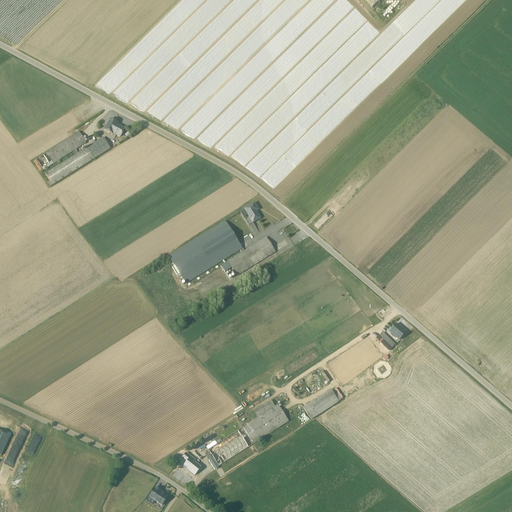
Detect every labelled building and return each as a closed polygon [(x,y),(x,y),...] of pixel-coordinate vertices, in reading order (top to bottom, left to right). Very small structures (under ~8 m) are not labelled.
[(125,129),(117,125),(118,123),(110,119),(105,130),(109,132),(120,138),(122,133),(125,129)] [(86,143),(79,132),(36,159),(43,170),(86,143)] [(110,149),(103,138),(89,147),(46,174),(50,181),(47,182),(50,187),(53,185),(52,185),(95,158),(106,151),(110,149)] [(256,211),(258,210),(254,203),(244,209),(252,223),(260,218),(256,211)] [(243,250),(226,223),(169,258),(187,285),(243,250)] [(275,252),(266,238),(228,262),(237,277),(275,252)] [(407,332),(397,324),(390,332),(400,340),(407,332)] [(376,338),(388,351),(391,348),(379,335),(376,338)] [(385,354),(382,357),(384,359),(380,363),(383,365),(389,358),(385,354)] [(322,371),(320,373),(327,382),(329,380),(322,371)] [(310,420),(339,402),(331,389),(302,407),(310,420)] [(277,405),(241,428),(252,444),(288,422),(277,405)] [(219,466),(252,444),(241,428),(221,441),(219,438),(210,444),(206,447),(219,466)] [(0,432),(0,455),(1,456),(10,437),(0,432)] [(182,458),(187,462),(184,466),(190,471),(189,472),(194,476),(201,468),(194,462),(195,461),(186,454),(182,458)] [(0,473),(0,474),(8,478),(10,474),(12,467),(4,464),(0,473)] [(160,493),(154,490),(148,500),(161,508),(166,500),(159,495),(160,493)]
